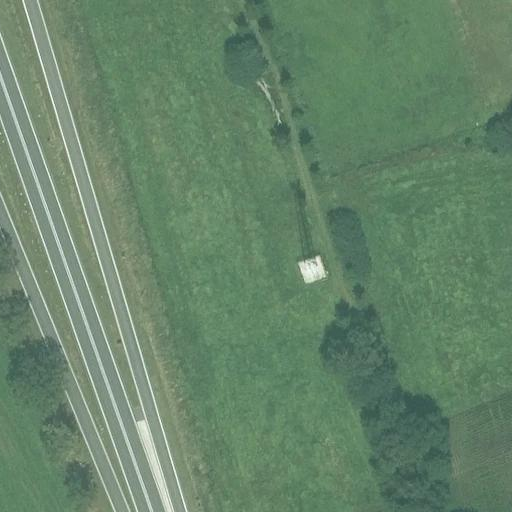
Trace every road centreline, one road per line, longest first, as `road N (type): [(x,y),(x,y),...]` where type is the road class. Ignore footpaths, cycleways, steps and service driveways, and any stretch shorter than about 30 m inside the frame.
road 1 (trunk): [(171,511),(155,431),(29,0)]
road 2 (trunk): [(151,511),(0,77)]
road 3 (trunk): [(0,216),(121,511)]
road 4 (track): [(242,0),(343,285)]
